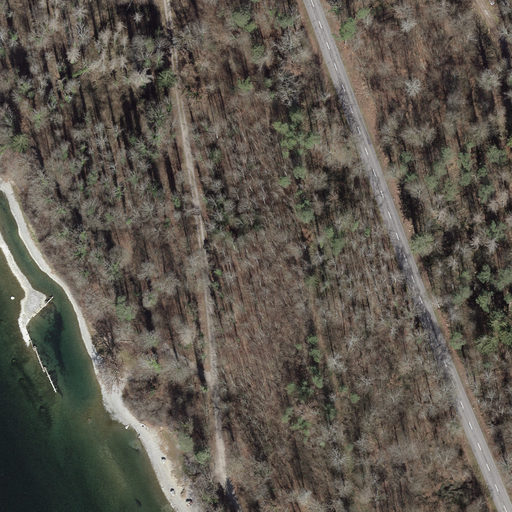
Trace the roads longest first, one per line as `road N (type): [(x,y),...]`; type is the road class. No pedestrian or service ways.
road 1 (tertiary): [(506,511),(310,0)]
road 2 (track): [(215,374),(168,0)]
road 3 (track): [(241,511),(222,461),(215,374)]
